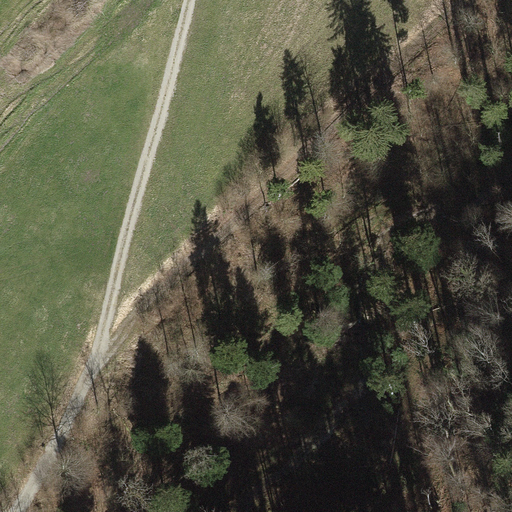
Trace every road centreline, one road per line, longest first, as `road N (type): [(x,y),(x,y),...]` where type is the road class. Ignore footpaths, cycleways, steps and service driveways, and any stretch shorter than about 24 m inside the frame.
road 1 (track): [(10,511),(84,388),(188,0)]
road 2 (track): [(84,388),(134,312),(457,0)]
